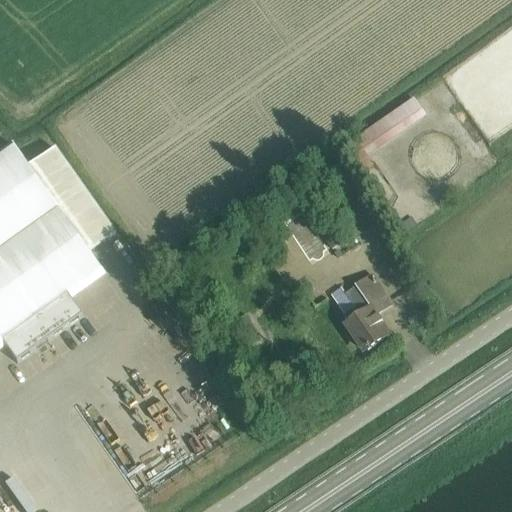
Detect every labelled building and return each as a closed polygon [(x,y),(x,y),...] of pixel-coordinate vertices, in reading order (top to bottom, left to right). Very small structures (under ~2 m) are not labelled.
[(355,142),(341,151),(349,163),(363,154),(367,159),(426,118),(414,100),(355,142)] [(0,158),(0,353),(6,349),(18,365),(83,319),(71,303),(106,278),(90,255),(116,237),(56,152),(30,171),(14,148),(0,158)] [(357,194),(340,203),(359,238),(376,229),(357,194)] [(342,291),(332,298),(345,317),(344,318),(350,326),(346,329),(361,351),(365,348),(368,353),(390,338),(376,317),(392,306),(373,278),(356,290),(346,296),(342,291)] [(247,317),(234,324),(241,337),(254,330),(247,317)]
